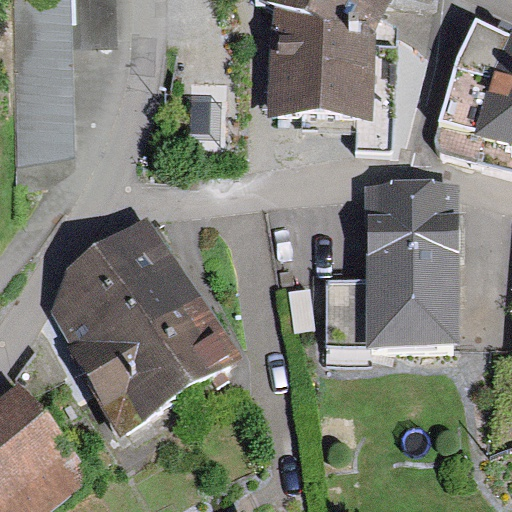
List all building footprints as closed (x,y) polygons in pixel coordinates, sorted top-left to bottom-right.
[(15,0),(18,191),(54,180),(77,164),(73,43),(120,41),(118,0),(15,0)] [(390,0),(246,0),(273,13),(273,30),(271,122),(354,124),(353,159),(397,160),(399,49),(376,49),(377,29),(390,0)] [(506,45),(474,31),(452,74),(436,130),(433,146),(432,154),(438,160),(511,180),(511,41),(509,40),(506,45)] [(368,360),(461,359),(460,194),(368,195),(368,289),(328,289),(328,353),(368,353),(368,360)] [(67,347),(120,442),(245,365),(148,219),(67,273),(53,311),(71,345),(67,347)] [(55,511),(96,482),(23,385),(0,402),(0,511),(55,511)]
